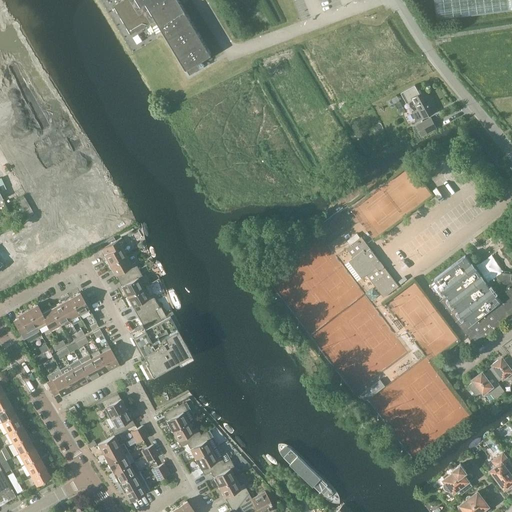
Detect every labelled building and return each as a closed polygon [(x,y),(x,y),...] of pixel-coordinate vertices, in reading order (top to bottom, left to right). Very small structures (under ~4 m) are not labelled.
[(189,75),(200,68),(197,63),(211,54),(178,0),(123,0),(114,6),(131,34),(156,19),(189,75)] [(511,0),(434,0),(437,19),(511,9),(511,0)] [(0,85),(0,127),(3,133),(41,109),(19,73),(0,85)] [(407,103),(413,100),(418,109),(412,112),(417,121),(436,111),(425,91),(420,93),(415,85),(401,92),(407,103)] [(417,125),(423,136),(436,128),(430,117),(417,125)] [(66,141),(47,152),(52,161),(70,150),(66,141)] [(72,151),(53,162),(57,170),(76,160),(72,151)] [(77,162),(58,172),(63,179),(81,170),(77,162)] [(82,171),(64,181),(67,187),(86,178),(82,171)] [(87,179),(68,189),(72,196),(91,186),(87,179)] [(498,193),(492,185),(485,191),(490,198),(498,193)] [(92,187),(72,197),(78,206),(96,196),(92,187)] [(97,198),(79,208),(84,218),(102,208),(97,198)] [(104,209),(85,219),(89,228),(108,217),(104,209)] [(110,218),(90,229),(95,238),(115,229),(110,218)] [(37,220),(27,226),(31,233),(41,227),(37,220)] [(44,228),(0,252),(0,258),(7,272),(54,247),(44,228)] [(383,267),(379,262),(379,261),(379,260),(379,259),(362,236),(347,248),(354,257),(348,261),(361,278),(366,274),(384,297),(399,286),(385,268),(385,267),(384,267),(383,267)] [(100,248),(109,264),(125,256),(121,247),(125,244),(121,237),(100,248)] [(465,255),(435,278),(447,295),(440,300),(475,346),(482,341),(481,339),(511,316),(511,279),(511,273),(496,271),(493,271),(490,272),(487,273),(482,277),(465,255)] [(109,264),(118,280),(138,269),(134,262),(130,265),(125,256),(109,264)] [(142,276),(138,269),(118,280),(127,296),(143,287),(138,278),(142,276)] [(127,296),(144,327),(160,318),(155,310),(159,308),(152,294),(148,296),(143,287),(127,296)] [(69,298),(79,316),(89,310),(79,292),(69,298)] [(69,298),(60,303),(69,319),(78,314),(79,316),(69,298)] [(51,308),(53,312),(59,324),(69,319),(60,303),(51,308)] [(28,312),(36,326),(38,329),(46,324),(49,330),(50,329),(41,313),(42,313),(37,304),(27,310),(28,312)] [(50,329),(59,324),(53,312),(51,308),(42,313),(41,313),(50,329)] [(13,321),(20,334),(36,326),(28,312),(27,310),(17,315),(19,318),(13,321)] [(169,314),(160,318),(144,327),(130,335),(140,354),(143,353),(146,359),(144,360),(151,373),(190,352),(176,327),(169,314)] [(92,330),(98,327),(96,322),(90,326),(92,330)] [(96,337),(102,334),(100,329),(93,332),(96,337)] [(42,352),(48,349),(45,343),(39,346),(42,352)] [(109,345),(99,351),(109,369),(118,364),(109,345)] [(109,369),(99,351),(98,349),(88,354),(90,358),(99,374),(109,369)] [(44,354),(35,359),(38,365),(47,360),(44,354)] [(511,360),(508,354),(507,355),(508,356),(500,362),(497,360),(492,364),(493,365),(488,370),(504,390),(497,381),(503,377),(505,379),(508,380),(510,378),(511,380),(511,360)] [(90,358),(81,363),(90,379),(99,374),(90,358)] [(71,368),(80,385),(90,379),(81,363),(71,368)] [(71,390),(62,374),(59,368),(46,375),(49,381),(47,382),(54,395),(59,392),(61,395),(71,390)] [(71,368),(62,374),(71,390),(80,385),(71,368)] [(478,375),(472,379),(474,380),(468,385),(477,397),(483,392),(484,394),(488,395),(490,393),(494,398),(504,390),(488,370),(487,370),(488,371),(480,377),(478,375)] [(365,400),(368,398),(385,385),(380,379),(360,394),(365,400)] [(0,406),(8,402),(3,392),(0,393),(0,406)] [(105,408),(109,417),(126,408),(117,392),(96,403),(100,410),(105,408)] [(0,406),(0,419),(0,420),(14,412),(8,402),(0,406)] [(163,414),(172,430),(188,421),(183,412),(187,410),(183,403),(163,414)] [(77,411),(74,406),(69,409),(72,414),(77,411)] [(134,424),(126,408),(109,417),(114,426),(110,428),(114,435),(119,433),(134,424)] [(0,420),(6,431),(20,423),(14,412),(0,420)] [(188,421),(172,430),(180,446),(207,431),(200,434),(197,428),(193,430),(188,421)] [(26,433),(20,423),(6,431),(12,441),(26,433)] [(133,437),(145,430),(142,425),(131,431),(133,437)] [(145,430),(133,437),(136,442),(148,435),(145,430)] [(195,458),(211,449),(206,440),(211,438),(207,431),(180,446),(181,446),(187,443),(195,458)] [(12,441),(18,452),(32,444),(26,433),(12,441)] [(119,433),(114,435),(97,443),(103,453),(119,444),(123,442),(119,433)] [(283,443),(279,443),(279,448),(279,450),(282,456),(329,502),(334,503),(339,503),(339,497),(337,492),(292,447),(288,444),(283,443)] [(38,455),(32,444),(18,452),(24,462),(38,455)] [(103,453),(108,463),(124,454),(119,444),(103,453)] [(144,455),(156,449),(153,444),(141,450),(144,455)] [(156,449),(144,455),(147,461),(159,454),(156,449)] [(195,458),(204,474),(230,459),(224,462),(220,456),(216,458),(211,449),(195,458)] [(504,488),(511,481),(511,465),(502,453),(492,460),(496,465),(490,470),(504,488)] [(108,463),(113,472),(129,463),(124,454),(108,463)] [(24,462),(30,473),(43,465),(38,455),(24,462)] [(219,486),(235,478),(230,469),(234,466),(230,459),(204,474),(204,475),(210,471),(219,486)] [(10,469),(6,460),(0,463),(5,471),(10,469)] [(118,482),(135,473),(129,463),(113,472),(118,482)] [(154,474),(166,468),(163,463),(151,469),(154,474)] [(451,491),(452,490),(453,492),(457,489),(461,494),(472,486),(468,480),(471,478),(472,477),(472,476),(472,475),(471,474),(470,473),(469,473),(468,473),(464,475),(463,473),(466,471),(460,463),(453,469),(454,471),(444,479),(445,481),(444,482),(444,483),(443,484),(443,485),(443,486),(443,487),(444,488),(444,489),(445,490),(446,490),(447,491),(448,491),(449,491),(450,491),(451,491)] [(49,476),(43,465),(30,473),(35,483),(49,476)] [(166,468),(154,474),(157,480),(169,473),(166,468)] [(118,482),(124,491),(144,480),(139,471),(135,473),(118,482)] [(7,475),(12,484),(17,481),(12,472),(7,475)] [(9,485),(3,474),(0,475),(0,503),(15,495),(9,485)] [(240,486),(235,478),(219,486),(227,502),(238,496),(241,502),(248,492),(244,484),(240,486)] [(149,490),(144,480),(124,491),(129,501),(149,490)] [(17,481),(12,484),(17,493),(22,490),(17,481)] [(253,506),(256,511),(266,511),(272,509),(269,503),(271,502),(265,491),(252,498),(249,493),(248,492),(241,502),(239,505),(242,511),(253,506)] [(466,498),(466,499),(460,504),(463,508),(462,509),(462,510),(462,511),(479,511),(488,505),(477,491),(471,496),(470,495),(469,495),(468,495),(467,496),(466,497),(466,498)] [(227,502),(231,509),(232,511),(233,511),(239,505),(241,502),(238,496),(227,502)] [(194,511),(186,500),(177,506),(180,511),(194,511)] [(352,511),(343,503),(334,511),(335,511),(352,511)]
